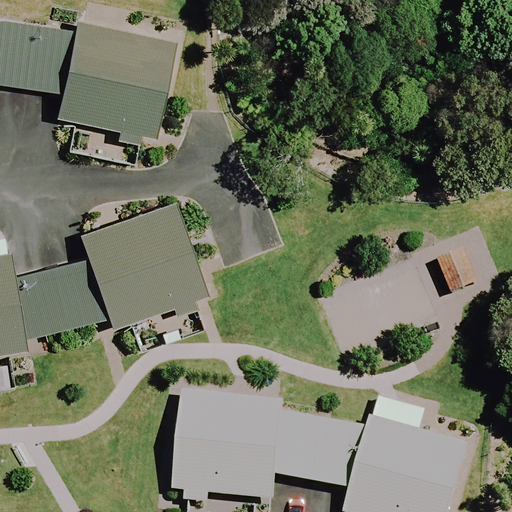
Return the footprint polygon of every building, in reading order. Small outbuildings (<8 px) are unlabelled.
[(137,150),(153,49),(62,35),(59,48),(0,41),(0,108),(45,113),(43,136),(137,150)] [(0,378),(9,377),(8,363),(94,343),(97,355),(193,323),(160,227),(70,258),(74,279),(0,296),(0,378)] [(465,245),(435,256),(451,299),(481,288),(465,245)] [(413,273),(323,313),(344,360),(434,320),(413,273)] [(441,511),(455,458),(366,435),(362,448),(275,429),(278,417),(177,406),(167,506),(220,511),(262,511),(266,496),(341,511),(441,511)]
